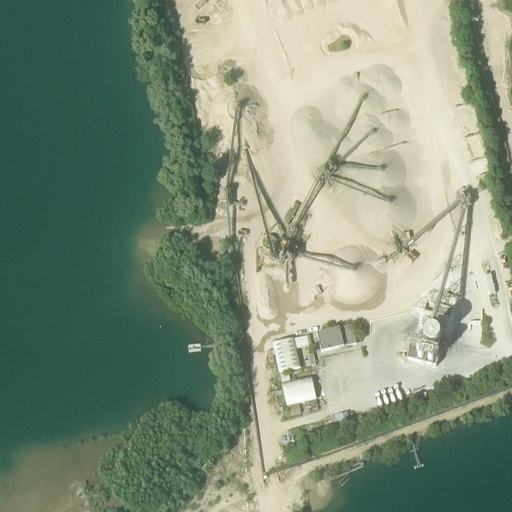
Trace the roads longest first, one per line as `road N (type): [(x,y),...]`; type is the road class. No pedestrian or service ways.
road 1 (unknown): [(290,83),(301,128),(257,231),(254,299),(262,315),(276,321),(379,298),(484,251)]
road 2 (unclassified): [(511,349),(337,404),(327,359)]
road 3 (unknown): [(484,251),(434,74)]
road 4 (unknown): [(290,83),(386,63),(434,74)]
